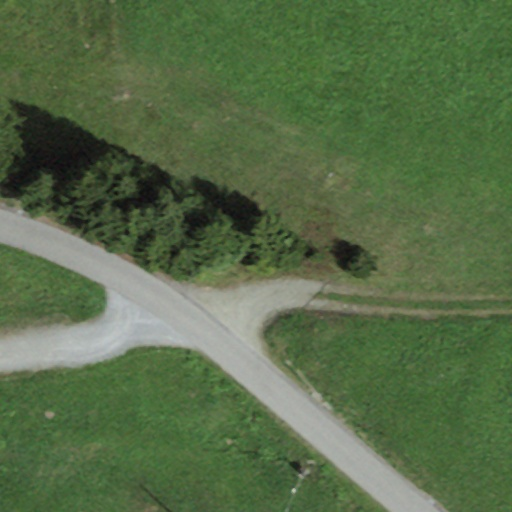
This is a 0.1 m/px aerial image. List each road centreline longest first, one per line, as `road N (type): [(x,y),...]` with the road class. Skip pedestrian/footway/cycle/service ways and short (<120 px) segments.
road 1 (unclassified): [(429,511),(156,290),(0,226)]
road 2 (unknown): [(196,322),(391,315),(511,299)]
road 3 (track): [(0,360),(196,322)]
